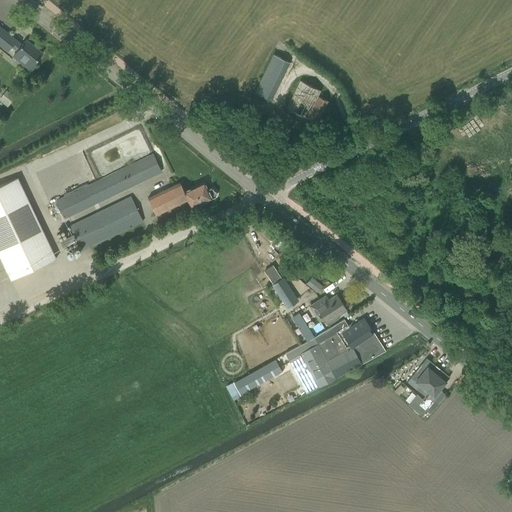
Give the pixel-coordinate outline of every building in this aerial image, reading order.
[(0,44),(7,50),(11,46),(25,58),(21,62),(29,68),(35,61),(37,58),(39,59),(41,56),(40,55),(42,53),(33,47),(25,41),(22,45),(16,40),(0,26),(0,44)] [(270,100),(274,91),(289,61),(273,54),(254,92),(270,100)] [(318,96),(321,90),(300,80),(286,108),(317,123),(328,100),(318,96)] [(4,88),(0,92),(0,100),(7,107),(15,97),(4,88)] [(64,217),(64,218),(161,172),(153,154),(56,200),(62,214),(64,217)] [(56,258),(51,249),(18,177),(0,185),(0,257),(6,271),(10,280),(56,258)] [(213,198),(215,196),(216,194),(215,191),(213,190),(212,187),(207,189),(203,182),(183,191),(179,182),(147,197),(155,215),(187,199),(191,207),(210,198),(213,198)] [(83,250),(142,221),(144,220),(132,195),(71,225),(73,230),(67,233),(68,235),(59,239),(63,247),(77,239),(83,250)] [(272,264),(264,270),(273,284),(271,285),(286,307),(298,299),(283,277),(282,278),(272,264)] [(300,274),(303,270),(297,265),(294,269),(300,274)] [(322,285),(312,276),(307,283),(317,291),(322,285)] [(346,309),(336,294),(323,303),(320,299),(310,305),(315,314),(319,311),(326,322),(342,312),(345,310),(346,309)] [(299,313),(292,317),(303,336),(310,332),(299,313)] [(384,350),(373,332),(371,332),(368,328),(369,327),(363,317),(348,327),(344,318),(313,337),(308,340),(284,352),(293,368),(305,392),(385,350),(384,350)] [(274,346),(263,351),(268,361),(279,355),(274,346)] [(275,359),(234,382),(241,393),(282,370),(275,359)] [(426,410),(428,407),(434,399),(435,398),(441,391),(439,389),(446,381),(427,365),(415,381),(420,385),(416,389),(425,396),(422,399),(416,394),(409,403),(421,415),(426,410)] [(428,407),(426,410),(430,413),(445,394),(441,391),(435,398),(434,399),(428,407)]
